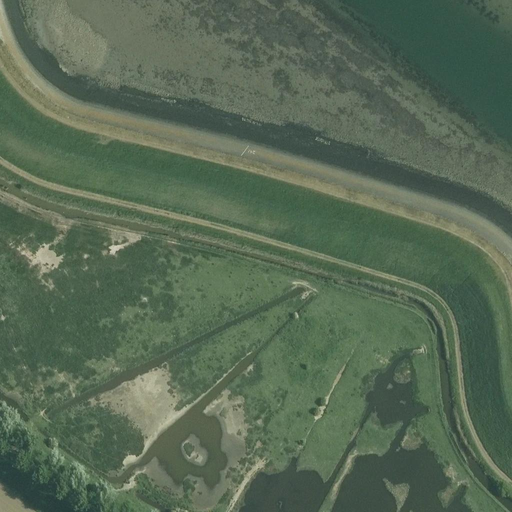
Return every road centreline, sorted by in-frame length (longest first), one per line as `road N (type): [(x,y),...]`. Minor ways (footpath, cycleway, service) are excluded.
road 1 (track): [(0,161),(49,186),(242,233),(428,291),(453,319),(477,443),(511,484)]
road 2 (track): [(0,56),(37,105),(70,119),(285,176),(471,239),(492,258),(511,301)]
